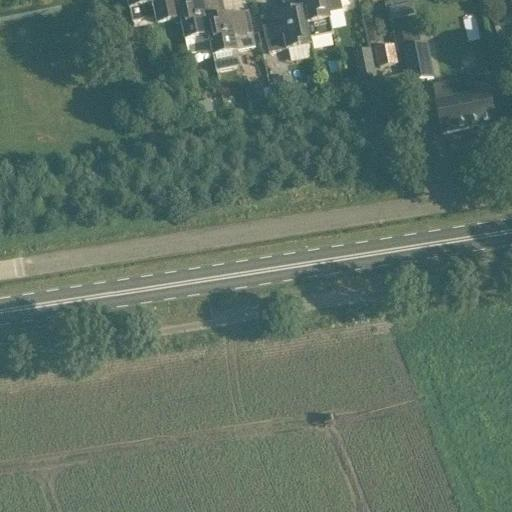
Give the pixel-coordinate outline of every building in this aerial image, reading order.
[(127,0),(130,12),(133,26),(157,21),(154,7),(155,7),(153,0),(127,0)] [(196,0),(153,0),(155,7),(154,7),(157,21),(158,28),(181,23),(182,23),(179,10),(197,5),(196,0)] [(189,56),(212,51),(209,38),(210,38),(207,25),(225,21),(220,0),(197,5),(179,10),(182,23),(181,23),(189,56)] [(282,0),(286,17),(303,13),(306,27),(307,27),(310,42),(333,38),(330,16),(327,1),(326,1),(325,0),(282,0)] [(327,1),(330,16),(342,14),(339,0),(325,0),(326,1),(327,1)] [(311,47),(310,42),(307,27),(306,27),(303,13),(286,17),(262,21),(266,43),(283,39),(286,52),(311,47)] [(209,38),(212,51),(213,59),(217,74),(241,70),(238,53),(256,49),(253,37),(249,16),(225,21),(207,25),(210,38),(209,38)] [(501,49),(503,59),(511,56),(511,41),(500,44),(501,49)] [(435,79),(428,45),(402,50),(409,84),(435,79)] [(373,79),(374,79),(369,52),(354,55),(359,81),(362,80),(363,85),(374,83),(373,79)] [(395,53),(377,57),(379,70),(398,66),(395,53)] [(442,136),(472,130),(479,129),(496,125),(494,114),(492,104),(490,94),(486,78),(434,88),(437,104),(436,104),(439,118),(442,136)] [(295,94),(292,79),(275,82),(278,97),(295,94)] [(331,85),(324,81),(319,82),(321,91),(322,98),(333,96),(331,85)] [(247,94),(249,105),(266,102),(265,101),(272,100),(270,91),(264,92),(263,91),(247,94)] [(168,100),(154,107),(162,122),(176,115),(168,100)] [(190,111),(197,110),(199,110),(197,100),(188,102),(188,104),(190,111)] [(199,105),(201,115),(201,116),(214,113),(212,102),(199,105)]
